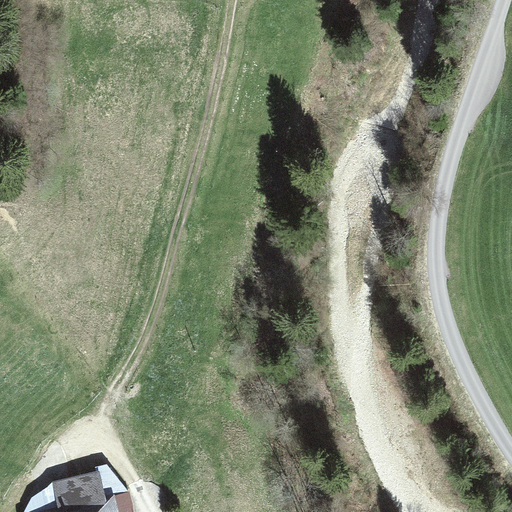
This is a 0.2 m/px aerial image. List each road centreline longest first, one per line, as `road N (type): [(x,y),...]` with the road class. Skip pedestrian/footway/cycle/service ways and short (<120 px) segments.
road 1 (track): [(153,511),(105,450),(111,407),(150,327),(186,212),(229,0)]
road 2 (unclassified): [(511,454),(439,316),(431,261),(444,175),(501,0)]
